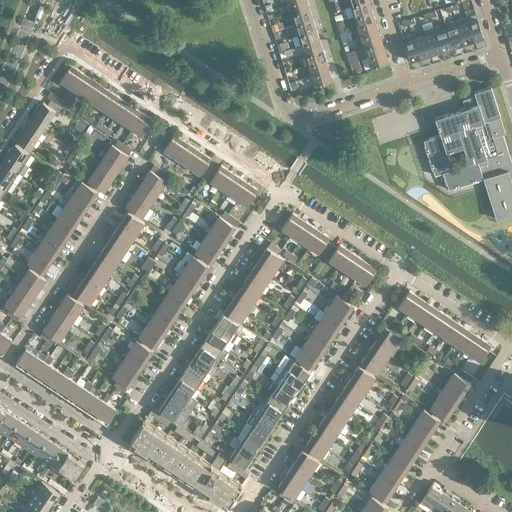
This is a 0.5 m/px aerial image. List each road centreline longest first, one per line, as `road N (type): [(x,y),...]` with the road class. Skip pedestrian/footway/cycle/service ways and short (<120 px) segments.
road 1 (unclassified): [(110,453),(280,192)]
road 2 (residential): [(0,370),(167,117)]
road 3 (residential): [(241,511),(398,273)]
road 4 (residential): [(429,467),(510,346)]
road 5 (residential): [(398,273),(280,192)]
road 6 (residential): [(280,192),(167,117)]
road 7 (unclassified): [(110,453),(0,375)]
road 8 (residential): [(510,346),(398,273)]
road 9 (unclassified): [(283,110),(302,114),(408,82)]
road 10 (residential): [(167,117),(65,51)]
